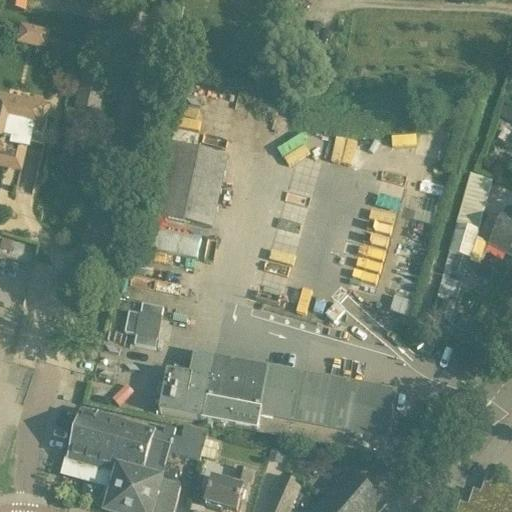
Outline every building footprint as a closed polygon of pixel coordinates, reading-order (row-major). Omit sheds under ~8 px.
[(24,12),(25,0),(3,0),(2,10),(24,12)] [(17,44),(46,50),(50,31),(22,25),(17,44)] [(83,70),(74,109),(98,115),(107,76),(83,70)] [(37,129),(42,125),(45,110),(42,109),(42,106),(28,102),(27,106),(0,99),(0,157),(3,158),(5,148),(25,153),(29,135),(32,136),(33,128),(37,129)] [(502,115),(511,120),(511,106),(507,104),(502,115)] [(213,232),(228,159),(170,147),(155,220),(213,232)] [(456,301),(461,286),(448,282),(450,277),(464,280),(469,261),(471,261),(492,184),(470,175),(438,294),(456,301)] [(511,259),(511,214),(506,211),(488,247),(511,259)] [(154,233),(150,253),(197,262),(201,242),(154,233)] [(500,263),(486,255),(474,278),(489,285),(500,263)] [(455,306),(444,302),(438,320),(449,324),(455,306)] [(134,348),(155,352),(163,311),(142,306),(140,316),(139,316),(138,316),(128,315),(124,335),(134,337),(134,338),(135,338),(134,348)] [(335,307),(325,317),(333,325),(334,324),(343,314),(335,307)] [(192,378),(168,373),(160,415),(390,460),(393,442),(387,441),(396,395),(196,357),(192,378)] [(65,476),(112,488),(105,511),(174,511),(180,492),(179,487),(161,482),(166,466),(168,456),(199,464),(200,460),(201,460),(206,443),(205,443),(207,437),(184,430),(181,441),(173,439),(175,432),(165,430),(163,436),(82,414),(65,476)] [(214,463),(218,447),(206,443),(201,460),(214,463)] [(270,451),(267,463),(281,466),(284,454),(270,451)] [(246,492),(251,475),(237,471),(233,487),(212,481),(205,508),(218,511),(221,511),(222,510),(230,511),(237,511),(243,491),(246,492)] [(382,511),(387,508),(350,475),(317,511),(382,511)] [(289,511),(302,487),(282,478),(265,511),(289,511)] [(511,511),(511,493),(489,486),(484,501),(477,499),(472,511),(466,511),(464,511),(463,511),(511,511)]
